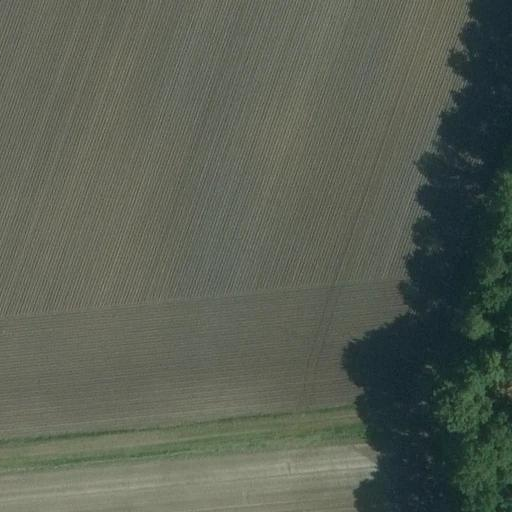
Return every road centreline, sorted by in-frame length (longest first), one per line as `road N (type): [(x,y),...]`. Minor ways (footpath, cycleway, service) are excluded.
road 1 (track): [(511,395),(0,444)]
road 2 (track): [(462,511),(443,377),(511,167)]
